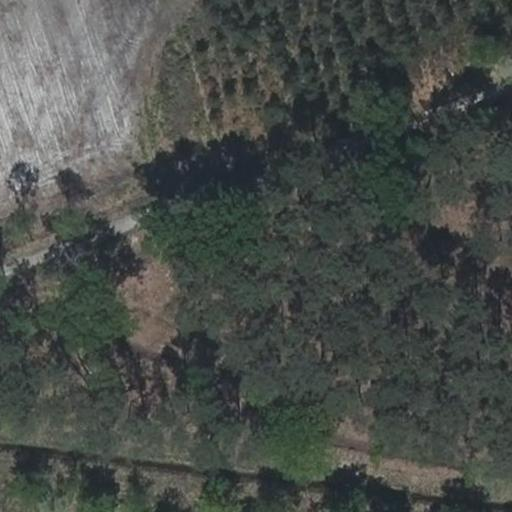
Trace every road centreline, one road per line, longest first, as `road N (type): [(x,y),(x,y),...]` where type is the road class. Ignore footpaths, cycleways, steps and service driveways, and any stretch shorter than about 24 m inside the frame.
road 1 (track): [(0,271),(511,84)]
road 2 (track): [(0,424),(476,485)]
road 3 (track): [(0,460),(409,511)]
